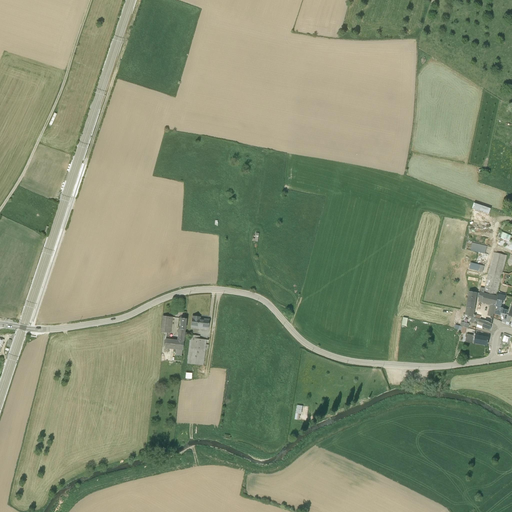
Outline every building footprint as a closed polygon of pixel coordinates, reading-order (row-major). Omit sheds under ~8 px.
[(490,209),(473,204),(472,210),(488,215),(490,209)] [(500,238),(509,242),(511,236),(501,232),(499,237),(500,238)] [(511,242),(509,242),(500,238),(498,244),(498,245),(511,250),(511,242)] [(472,243),(470,250),(485,254),(487,246),(472,243)] [(487,278),(482,277),(480,288),(478,302),(485,304),(485,305),(490,306),(487,316),(492,317),(493,314),(498,294),(499,292),(497,292),(507,255),(494,252),(487,278)] [(470,263),(468,271),(477,274),(478,271),(482,272),(484,266),(470,263)] [(503,272),(500,283),(503,283),(505,274),(509,275),(511,273),(511,272),(509,274),(503,272)] [(473,317),(477,293),(468,292),(465,315),(471,317),(473,317)] [(493,314),(500,315),(500,313),(506,315),(507,310),(503,309),(503,308),(500,307),(502,301),(504,301),(506,296),(498,294),(493,314)] [(170,333),(172,317),(163,316),(161,332),(170,333)] [(192,316),(191,327),(207,329),(208,320),(199,319),(199,317),(192,316)] [(482,329),(482,328),(490,330),(491,324),(488,322),(472,317),(470,322),(477,324),(476,327),(482,329)] [(182,351),(186,319),(181,318),(179,329),(178,329),(177,340),(165,339),(164,349),(176,350),(181,351),(182,351)] [(467,334),(466,339),(475,340),(474,343),(487,345),(488,338),(475,335),(475,336),(467,334)] [(190,335),(186,364),(203,365),(206,340),(199,339),(200,336),(190,335)]
